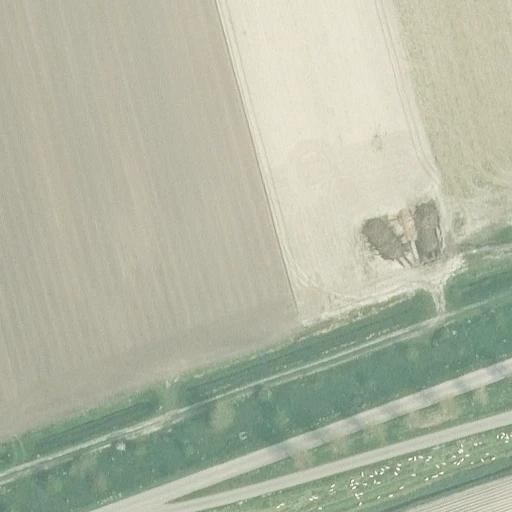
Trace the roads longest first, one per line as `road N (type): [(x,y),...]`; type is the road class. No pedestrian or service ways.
road 1 (unclassified): [(137,497),(511,363)]
road 2 (unclassified): [(137,497),(194,505),(511,422)]
